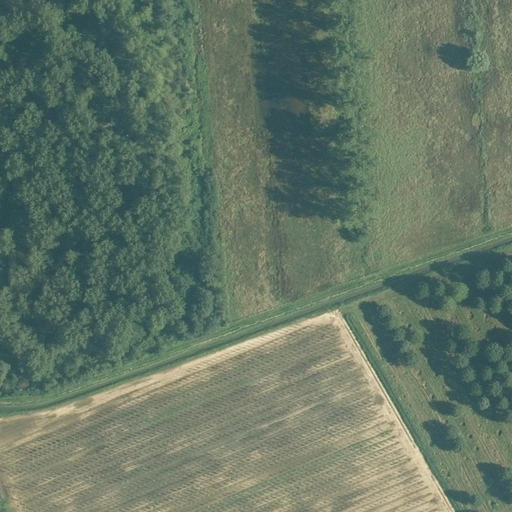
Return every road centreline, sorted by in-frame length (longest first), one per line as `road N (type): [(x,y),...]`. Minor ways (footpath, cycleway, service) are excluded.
road 1 (track): [(449,511),(332,310),(55,406),(0,416)]
road 2 (track): [(511,244),(332,310)]
